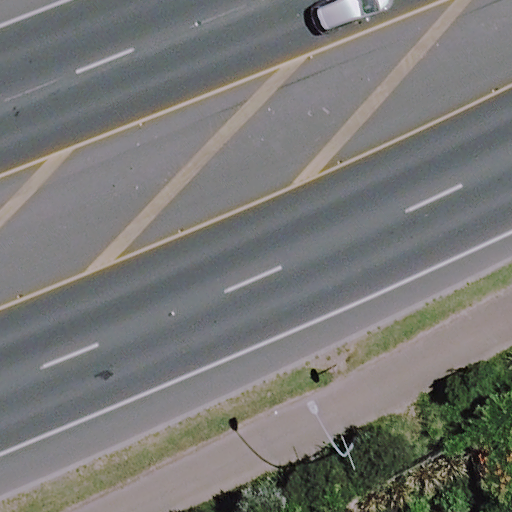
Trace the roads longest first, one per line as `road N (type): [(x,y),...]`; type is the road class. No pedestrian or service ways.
road 1 (primary): [(511,160),(0,383)]
road 2 (primary): [(0,107),(269,0)]
